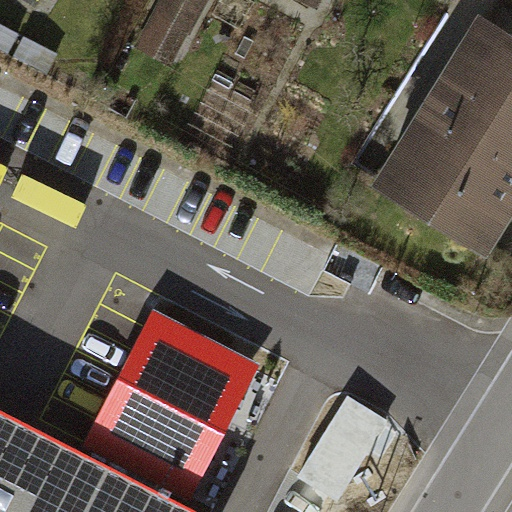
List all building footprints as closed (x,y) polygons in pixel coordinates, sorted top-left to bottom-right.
[(206,0),(162,0),(154,14),(188,34),(206,0)] [(286,0),(315,14),(321,0),(286,0)] [(482,244),(511,196),(511,43),(481,24),(382,181),(482,244)] [(68,343),(107,254),(73,239),(34,329),(68,343)] [(157,316),(92,441),(170,482),(235,357),(157,316)] [(387,419),(350,397),(304,476),(341,497),(387,419)] [(189,511),(184,510),(0,415),(0,511),(189,511)]
